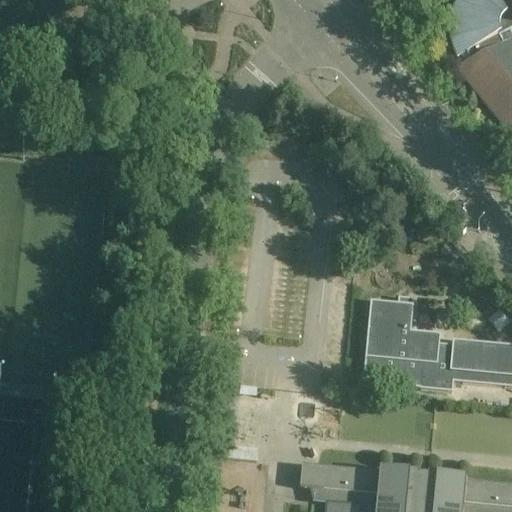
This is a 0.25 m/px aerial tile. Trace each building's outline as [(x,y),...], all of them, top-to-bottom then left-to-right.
[(511,0),(462,0),(460,5),(458,9),(456,13),(455,17),(454,21),(454,25),(453,29),(453,34),(454,38),(454,42),(455,46),(456,50),(458,54),(460,58),(465,67),(457,71),(511,139),(511,0)] [(362,386),(435,392),(440,345),(440,335),(411,332),(411,329),(413,303),(397,301),(396,309),(370,306),(362,386)] [(511,347),(453,341),(453,346),(446,345),(440,345),(435,392),(451,395),(452,385),(511,391),(511,347)] [(257,465),(258,452),(225,449),(224,461),(257,465)] [(418,481),(418,479),(382,475),(382,477),(302,469),(300,492),(321,494),(320,506),(324,506),(323,511),(511,511),(511,489),(464,485),(464,483),(428,480),(428,482),(418,481)]
